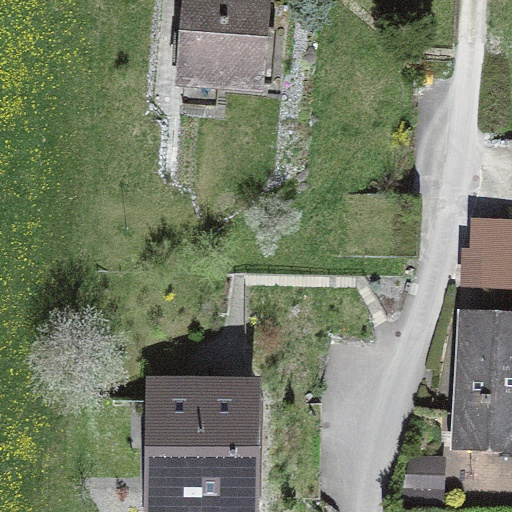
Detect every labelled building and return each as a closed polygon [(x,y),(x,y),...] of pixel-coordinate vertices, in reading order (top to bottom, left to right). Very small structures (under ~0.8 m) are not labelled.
[(186,0),(179,89),(261,95),(268,0),(186,0)] [(411,195),(343,194),(344,223),(410,225),(411,195)] [(466,278),(511,280),(511,212),(469,210),(466,278)] [(410,225),(344,223),(342,256),(409,258),(410,225)] [(511,317),(458,315),(452,446),(511,449),(511,317)] [(248,396),(159,393),(156,498),(244,500),(248,396)]
